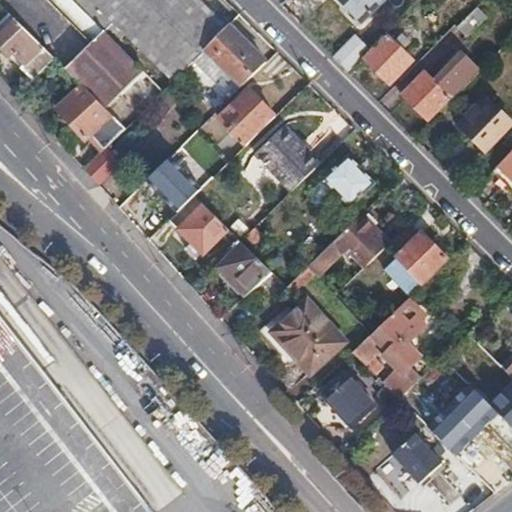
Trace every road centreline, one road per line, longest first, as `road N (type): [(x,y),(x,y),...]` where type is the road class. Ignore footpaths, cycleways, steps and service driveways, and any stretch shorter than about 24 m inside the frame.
road 1 (residential): [(338,511),(84,228)]
road 2 (residential): [(253,0),(511,260)]
road 3 (residential): [(84,228),(0,131)]
